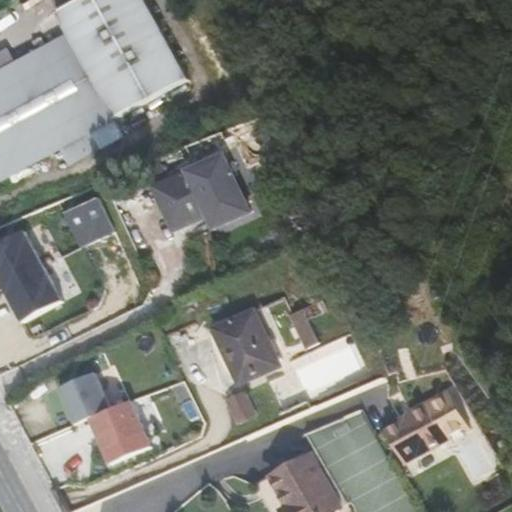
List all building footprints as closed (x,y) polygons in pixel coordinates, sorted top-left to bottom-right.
[(149,0),(84,0),(62,12),(120,118),(193,79),(149,0)] [(93,136),(116,123),(70,36),(0,74),(0,177),(3,184),(64,152),(74,170),(103,155),(93,136)] [(6,52),(0,55),(0,69),(12,64),(6,52)] [(173,232),(209,217),(190,176),(155,191),(173,232)] [(84,247),(118,233),(103,198),(69,212),(84,247)] [(69,318),(32,247),(0,263),(0,281),(30,338),(69,318)] [(306,351),(321,344),(306,312),(291,318),(306,351)] [(240,387),(281,368),(256,313),(216,331),(240,387)] [(116,413),(100,376),(64,392),(80,429),(95,422),(116,413)] [(293,381),(283,386),(293,406),(303,402),(293,381)] [(260,419),(249,394),(230,402),(242,427),(260,419)] [(116,413),(95,422),(109,455),(150,438),(136,405),(116,413)] [(402,427),(389,435),(408,468),(447,446),(426,409),(411,417),(413,421),(402,427)] [(400,423),(402,427),(413,421),(411,417),(400,423)] [(486,454),(463,465),(473,483),(495,472),(486,454)] [(282,511),(337,511),(342,510),(313,457),(286,472),(271,479),(288,508),(282,511)]
